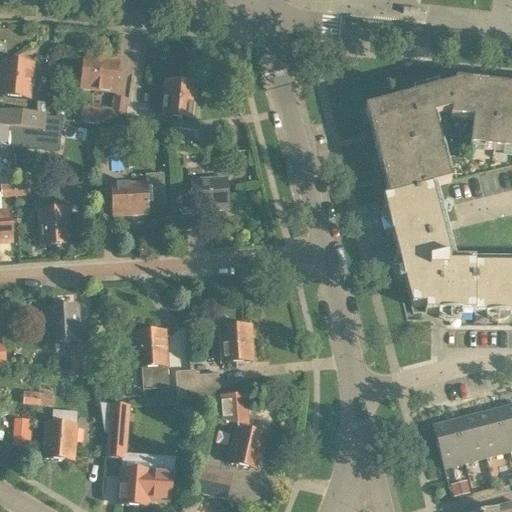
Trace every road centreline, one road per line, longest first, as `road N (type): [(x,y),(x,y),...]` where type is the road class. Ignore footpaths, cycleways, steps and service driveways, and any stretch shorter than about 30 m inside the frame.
road 1 (residential): [(0,276),(322,253)]
road 2 (tertiary): [(511,42),(253,14)]
road 3 (residential): [(322,253),(253,14)]
road 4 (residential): [(353,389),(511,365)]
road 5 (residential): [(353,389),(322,253)]
